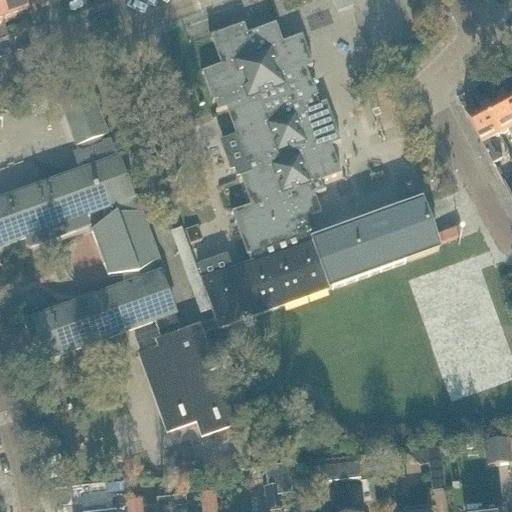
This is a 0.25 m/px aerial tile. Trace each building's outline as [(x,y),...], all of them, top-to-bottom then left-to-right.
[(0,0),(0,13),(3,23),(28,14),(22,0),(0,0)] [(38,0),(42,9),(65,0),(38,0)] [(352,5),(350,0),(332,0),(336,10),(352,5)] [(278,36),(275,27),(276,27),(276,26),(246,37),(243,28),(244,28),(244,27),(210,39),(211,40),(212,39),(222,67),(202,74),(202,75),(204,75),(214,102),(212,103),(213,104),(214,103),(217,112),(216,113),(216,114),(228,110),(237,137),(236,138),(236,139),(238,138),(248,166),(246,166),(247,167),(248,167),(251,175),(240,179),(240,180),(242,179),(252,207),(251,208),(251,209),(253,208),(257,220),(244,225),(244,226),(246,225),(256,253),(254,254),(255,255),(318,232),(318,231),(316,231),(312,219),(321,215),(314,197),(326,193),(325,192),(324,192),(321,184),(341,176),(341,175),(339,176),(329,148),(340,144),(341,143),(339,144),(325,106),(326,105),(326,104),(319,107),(316,99),(318,98),(317,97),(311,99),(308,91),(314,89),(314,88),(312,89),(306,71),(313,68),(312,67),(311,68),(301,39),(302,39),(302,38),(275,48),(272,40),(280,37),(279,36),(278,36)] [(105,139),(89,95),(88,92),(60,102),(77,149),(86,146),(95,170),(0,204),(0,249),(30,239),(34,247),(79,231),(76,222),(114,209),(90,240),(104,279),(141,284),(24,326),(38,366),(155,324),(161,341),(157,343),(157,344),(162,342),(164,349),(142,357),(142,358),(143,357),(170,431),(199,420),(204,435),(234,424),(234,425),(235,425),(224,394),(216,396),(209,375),(216,373),(200,328),(180,335),(174,317),(175,317),(160,277),(151,281),(140,250),(153,245),(137,199),(133,200),(119,162),(105,166),(97,142),(105,139)] [(511,92),(511,93),(510,95),(503,99),(511,115),(511,92)] [(511,136),(511,115),(503,99),(496,103),(494,102),(489,104),(489,107),(486,108),(501,137),(510,132),(511,136)] [(493,142),(501,137),(486,108),(483,109),(481,109),(476,111),(476,113),(468,117),(495,167),(503,162),(493,142)] [(207,132),(198,136),(202,145),(211,141),(207,132)] [(403,201),(419,196),(413,180),(398,186),(403,201)] [(439,252),(422,205),(311,246),(328,293),(409,263),(439,252)] [(328,293),(311,246),(207,282),(224,331),(328,293)] [(511,314),(509,307),(486,317),(511,375),(511,314)] [(500,384),(429,385),(430,417),(500,415),(500,384)] [(501,467),(511,465),(511,451),(511,442),(498,443),(501,467)] [(434,493),(446,492),(442,450),(430,451),(434,493)] [(363,483),(376,482),(373,458),(321,464),(323,485),(338,484),(341,511),(346,511),(343,483),(363,481),(363,483)] [(267,511),(282,510),(278,488),(264,490),(267,511)] [(216,511),(215,495),(201,496),(202,511),(216,511)] [(171,499),(172,508),(185,507),(185,498),(171,499)] [(158,510),(172,508),(171,499),(157,501),(158,510)] [(128,511),(142,511),(141,502),(128,504),(128,511)]
